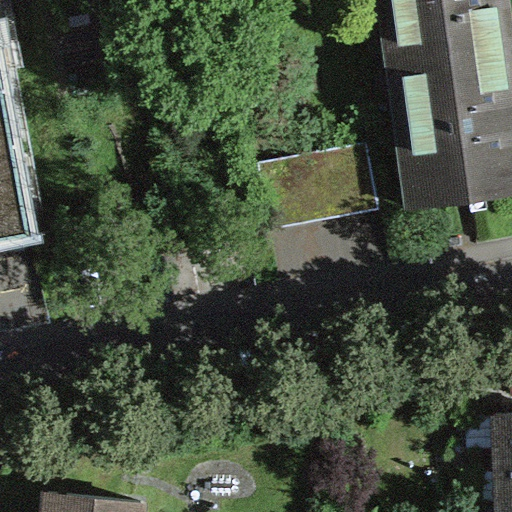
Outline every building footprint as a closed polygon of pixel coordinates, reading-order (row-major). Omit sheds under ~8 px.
[(381,0),(384,24),(397,22),(402,56),(511,40),(506,0),(381,0)] [(511,40),(402,56),(407,90),(394,92),(409,204),(511,188),(511,40)] [(0,248),(31,243),(0,72),(0,248)] [(269,223),(379,203),(368,141),(258,161),(269,223)] [(498,500),(511,499),(511,410),(494,411),(498,500)] [(139,511),(141,499),(48,490),(45,511),(139,511)] [(511,511),(511,499),(498,500),(498,511),(511,511)]
